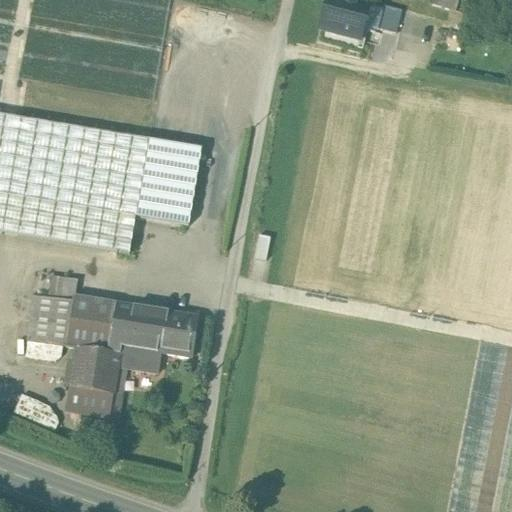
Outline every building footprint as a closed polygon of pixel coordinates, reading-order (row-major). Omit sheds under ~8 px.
[(382,11),(342,0),(329,0),(322,32),(360,42),(363,32),(376,35),(378,31),(377,31),(382,11)] [(430,0),(429,6),(456,13),(459,1),(465,3),(466,0),(430,0)] [(402,12),(383,8),(382,11),(377,31),(378,31),(396,35),(402,12)] [(372,42),(370,57),(391,60),(395,37),(383,35),(382,44),(372,42)] [(148,142),(0,116),(0,234),(129,256),(135,218),(148,142)] [(201,151),(148,142),(135,218),(188,227),(201,151)] [(77,281),(52,278),(49,300),(49,301),(74,304),(75,298),(77,281)] [(116,305),(79,300),(79,299),(75,298),(74,304),(49,301),(49,300),(33,298),(27,342),(77,350),(77,349),(120,356),(121,348),(109,346),(116,306),(116,305)] [(198,319),(116,306),(109,346),(121,348),(120,356),(118,369),(126,370),(126,371),(158,376),(161,355),(191,360),(198,319)] [(120,356),(77,349),(77,350),(70,389),(70,390),(113,397),(118,369),(120,356)] [(113,397),(70,390),(70,389),(66,414),(118,422),(126,371),(126,370),(118,369),(113,397)] [(16,396),(11,409),(35,417),(40,404),(16,396)]
